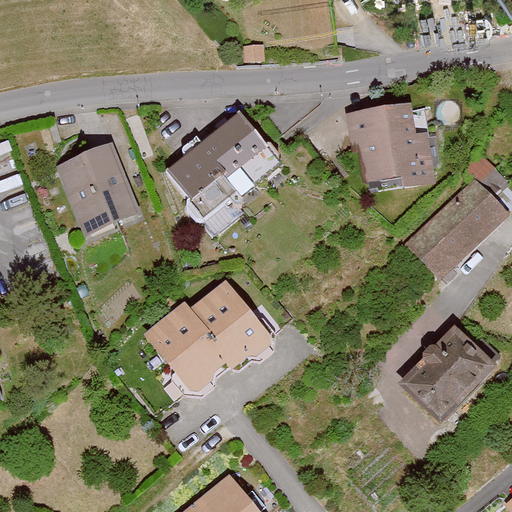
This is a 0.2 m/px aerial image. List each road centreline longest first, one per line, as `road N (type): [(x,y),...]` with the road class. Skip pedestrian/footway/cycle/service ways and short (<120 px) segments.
road 1 (tertiary): [(238,82),(326,80),(511,48)]
road 2 (tertiary): [(238,82),(0,111)]
